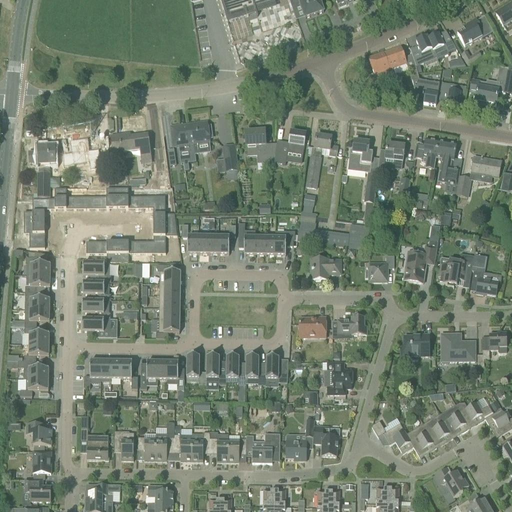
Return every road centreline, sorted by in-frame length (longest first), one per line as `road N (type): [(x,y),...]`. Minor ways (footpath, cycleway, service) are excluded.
road 1 (residential): [(13,95),(191,92),(320,61)]
road 2 (residential): [(511,138),(347,112),(320,61)]
road 3 (residential): [(510,511),(473,447),(423,472),(401,470),(359,445)]
road 4 (residential): [(184,477),(348,471),(359,445)]
road 5 (residential): [(193,344),(194,274),(282,276),(281,299)]
road 6 (residential): [(320,61),(458,0)]
road 7 (tertiary): [(0,242),(13,95)]
road 8 (residential): [(281,299),(279,345),(193,344)]
road 9 (residential): [(359,445),(391,318)]
road 10 (residential): [(193,344),(65,349)]
road 11 (residential): [(70,473),(63,462),(65,349)]
road 12 (residential): [(391,318),(511,316)]
